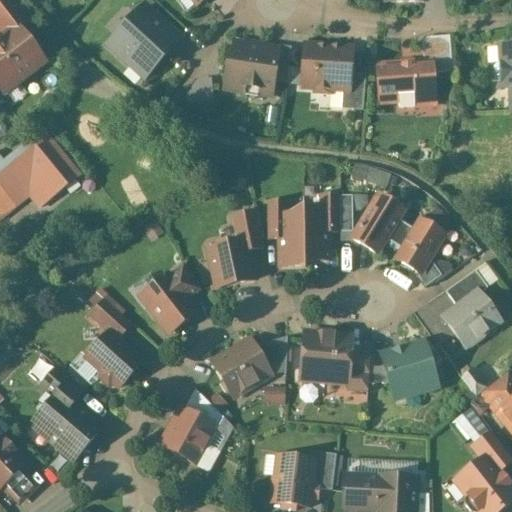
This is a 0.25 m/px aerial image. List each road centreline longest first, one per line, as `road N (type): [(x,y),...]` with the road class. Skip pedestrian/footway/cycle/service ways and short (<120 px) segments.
road 1 (residential): [(374,303),(335,283),(290,292),(204,332),(109,466)]
road 2 (residential): [(511,21),(405,25),(275,2)]
